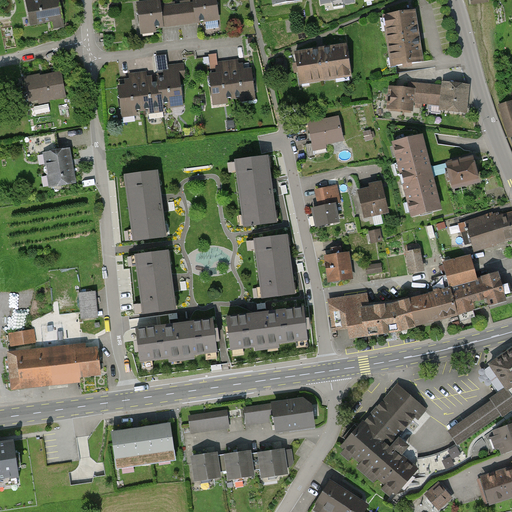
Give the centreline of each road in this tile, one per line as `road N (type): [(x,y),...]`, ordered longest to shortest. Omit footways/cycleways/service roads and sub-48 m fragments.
road 1 (residential): [(131,399),(88,60)]
road 2 (residential): [(329,371),(289,135)]
road 3 (primary): [(131,399),(329,371)]
road 4 (primary): [(329,371),(511,332)]
road 5 (tertiary): [(456,0),(511,177)]
road 6 (residential): [(329,371),(330,440),(283,511)]
road 7 (residential): [(239,40),(88,60)]
road 8 (primary): [(0,418),(131,399)]
